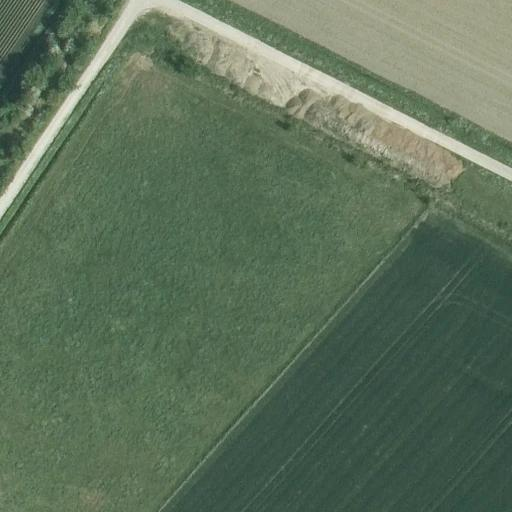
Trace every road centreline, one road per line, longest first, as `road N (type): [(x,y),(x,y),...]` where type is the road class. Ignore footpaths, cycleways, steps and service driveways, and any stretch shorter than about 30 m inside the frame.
road 1 (unclassified): [(511,175),(162,0)]
road 2 (unclassified): [(0,208),(137,0)]
